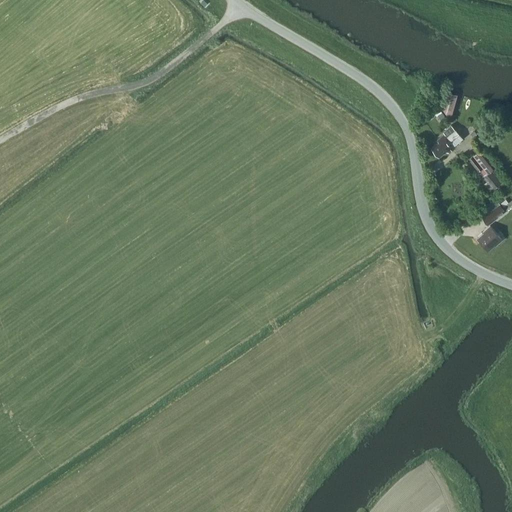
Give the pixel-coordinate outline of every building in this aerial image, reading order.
[(440,112),(451,115),(457,94),(446,91),(440,112)] [(456,145),(459,143),(458,142),(461,139),(450,126),(443,132),(445,134),(437,140),(439,142),(432,147),(439,156),(446,151),(447,152),(454,146),(454,145),(455,144),(456,145)] [(489,192),(502,182),(488,163),(487,164),(478,152),(468,159),(467,159),(486,181),(483,184),(489,192)] [(478,212),(488,225),(506,211),(495,198),(478,212)] [(507,210),(511,206),(511,201),(511,200),(503,206),(507,210)] [(501,238),(489,225),(482,231),(483,232),(477,238),(487,249),(494,243),(494,244),(501,238)]
